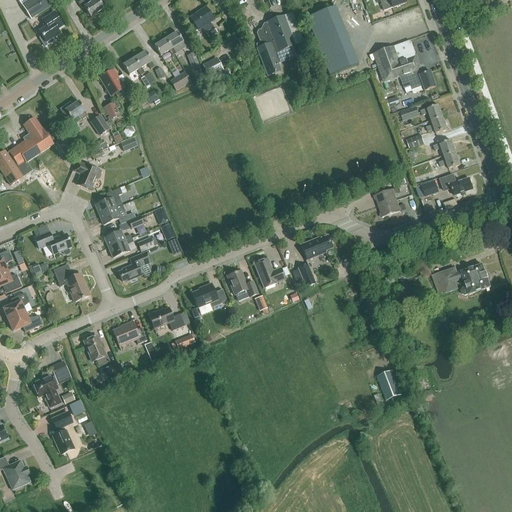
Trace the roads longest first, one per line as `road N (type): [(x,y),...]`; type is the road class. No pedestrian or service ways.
road 1 (residential): [(504,198),(378,238),(332,216),(316,219),(112,309)]
road 2 (secondary): [(504,198),(432,0)]
road 3 (tertiary): [(0,106),(158,0)]
road 4 (residential): [(0,235),(58,211),(76,220),(112,309)]
road 5 (residential): [(17,365),(12,414),(49,478)]
